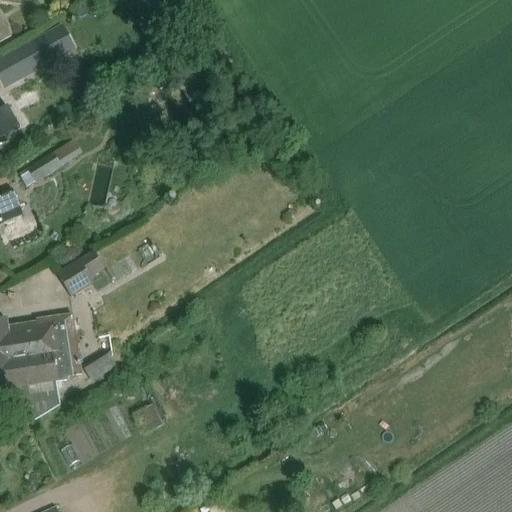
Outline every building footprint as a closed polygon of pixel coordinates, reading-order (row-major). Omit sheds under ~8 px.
[(0,43),(10,38),(0,18),(0,43)] [(63,27),(0,61),(0,85),(3,91),(76,52),(63,27)] [(30,87),(11,102),(21,114),(39,98),(30,87)] [(52,151),(26,167),(35,182),(61,166),(52,151)] [(36,183),(28,170),(19,176),(27,189),(36,183)] [(0,226),(22,217),(11,192),(0,196),(0,226)] [(105,271),(94,253),(57,275),(71,300),(95,286),(90,279),(105,271)] [(7,322),(0,322),(0,422),(3,441),(60,406),(56,384),(67,383),(66,380),(81,377),(78,355),(72,317),(36,322),(37,325),(8,329),(7,322)] [(107,354),(83,370),(90,382),(115,366),(107,354)] [(161,425),(151,404),(131,414),(141,435),(161,425)]
